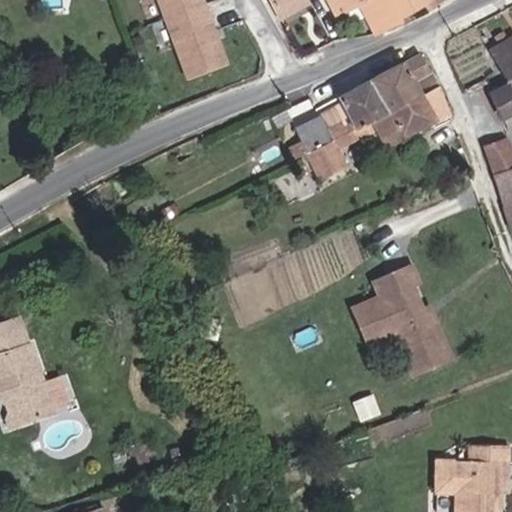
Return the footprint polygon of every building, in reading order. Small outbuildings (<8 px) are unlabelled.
[(225,72),(210,28),(200,0),(154,0),(184,86),(225,72)] [(270,0),(282,21),(311,4),(308,0),(270,0)] [(400,19),(424,7),(420,0),(326,0),(335,17),(358,4),(376,36),(401,22),(400,19)] [(511,38),(492,50),(511,83),(511,84),(511,38)] [(386,113),(420,96),(437,87),(420,54),(369,81),(386,113)] [(354,130),(386,113),(369,81),(337,98),(350,122),(354,130)] [(511,84),(511,83),(490,95),(503,119),(511,113),(511,84)] [(469,108),(490,95),(485,87),(466,99),(469,108)] [(374,132),(384,150),(436,123),(420,96),(386,113),(354,130),(347,133),(331,140),(305,153),(319,182),(347,167),(338,151),(374,132)] [(305,153),(331,140),(325,129),(318,116),(294,128),(301,142),(288,148),(293,159),(305,153)] [(347,133),(354,130),(350,122),(342,126),(340,121),(325,129),(331,140),(347,133)] [(496,175),(511,169),(511,153),(505,140),(484,147),(496,175)] [(491,176),(496,175),(484,147),(477,149),(491,176)] [(511,169),(496,175),(491,176),(509,229),(511,228),(511,169)] [(453,355),(434,312),(427,315),(423,306),(424,306),(412,280),(418,277),(413,265),(376,281),(383,296),(377,299),(373,309),(383,331),(393,335),(399,333),(416,372),(453,355)] [(192,279),(186,281),(182,271),(174,274),(183,297),(196,291),(192,279)] [(33,296),(28,280),(9,287),(15,302),(33,296)] [(383,331),(373,309),(377,299),(361,305),(378,342),(393,335),(383,331)] [(427,315),(434,312),(430,304),(424,306),(423,306),(427,315)] [(15,318),(0,323),(0,388),(1,389),(5,399),(2,403),(6,415),(10,427),(51,412),(49,406),(41,382),(27,344),(25,345),(15,318)] [(65,400),(56,377),(41,382),(49,406),(65,400)] [(5,428),(10,427),(6,415),(1,417),(5,428)] [(501,511),(503,492),(509,492),(510,461),(472,460),(471,491),(456,491),(455,511),(501,511)]
